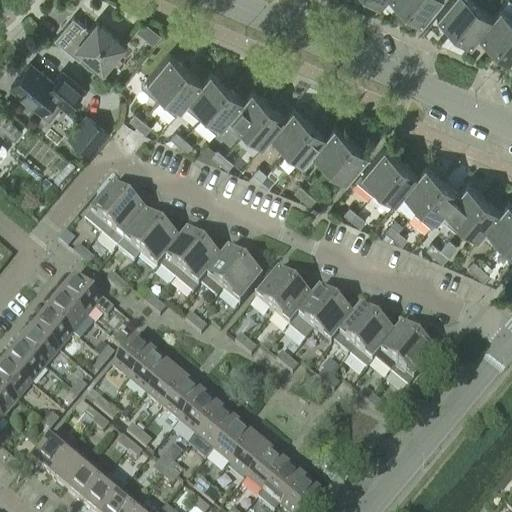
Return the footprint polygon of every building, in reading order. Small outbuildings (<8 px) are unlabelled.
[(391,0),(403,9),(410,0),(391,0)] [(420,23),(439,0),(410,0),(403,9),(420,23)] [(452,31),(475,3),(470,0),(448,0),(435,17),(452,31)] [(492,17),(491,17),(475,3),(452,31),(470,45),(478,35),(477,35),(492,17)] [(494,48),(511,26),(511,18),(499,7),(491,17),(492,17),(477,35),(478,35),(494,48)] [(122,44),(96,22),(89,30),(74,18),(72,20),(70,18),(53,39),(78,59),(83,53),(101,68),(122,44)] [(141,21),(134,30),(140,35),(147,26),(141,21)] [(511,26),(494,48),(511,63),(511,61),(511,26)] [(152,107),(185,67),(168,53),(135,92),(152,107)] [(29,63),(9,86),(47,118),(60,103),(66,108),(82,89),(61,70),(51,81),(29,63)] [(201,81),(185,67),(152,107),(169,121),(177,111),(188,99),(187,99),(201,81)] [(193,125),(226,85),(209,71),(201,81),(187,99),(188,99),(177,111),(193,125)] [(243,99),(242,99),(226,85),(193,125),(210,139),(219,129),(229,117),(228,117),(243,99)] [(245,130),(267,103),(250,89),(242,99),(243,99),(228,117),(229,117),(219,129),(234,143),(245,130)] [(284,117),(283,117),(267,103),(245,130),(262,145),(270,135),(270,134),(284,117)] [(286,148),(308,121),(291,107),(283,117),(284,117),(270,134),(270,135),(286,148)] [(0,138),(1,138),(0,136),(0,130),(13,140),(21,130),(0,112),(0,158),(5,152),(4,146),(0,142),(0,138)] [(141,119),(133,113),(128,119),(136,126),(141,119)] [(89,155),(107,133),(86,115),(68,137),(89,155)] [(150,126),(141,119),(136,126),(144,133),(150,126)] [(325,135),(308,121),(286,148),(303,163),(312,153),(311,152),(325,135)] [(327,166),(350,139),(333,125),(325,135),(311,152),(312,153),(327,166)] [(183,137),(175,131),(169,137),(177,144),(183,137)] [(191,144),(183,137),(177,144),(185,151),(191,144)] [(345,181),(367,154),(350,139),(327,166),(345,181)] [(372,194),(400,161),(383,146),(355,180),(372,194)] [(224,155),(216,149),(210,155),(218,162),(224,155)] [(226,169),(232,162),(224,155),(218,162),(226,169)] [(416,175),(416,174),(400,161),(372,194),(377,188),(394,202),(402,193),(402,192),(416,175)] [(413,212),(441,179),(424,165),(416,174),(416,175),(402,192),(402,193),(418,205),(413,212)] [(260,180),(265,173),(257,167),(251,173),(260,180)] [(273,180),(265,173),(260,180),(268,187),(273,180)] [(458,193),(457,192),(441,179),(413,212),(431,226),(439,217),(444,211),(443,210),(458,193)] [(460,224),(483,197),(465,182),(457,192),(458,193),(443,210),(444,211),(439,217),(455,230),(460,224)] [(306,191),(298,184),(293,191),(301,198),(306,191)] [(100,236),(128,203),(111,188),(83,222),(100,236)] [(309,205),(315,198),(306,191),(301,198),(309,205)] [(499,211),(498,210),(483,197),(460,224),(477,238),(485,229),(484,228),(499,211)] [(501,242),(511,228),(511,205),(506,200),(498,210),(499,211),(484,228),(485,229),(501,242)] [(117,250),(144,216),(128,203),(100,236),(117,250)] [(356,213),(348,206),(343,213),(351,220),(356,213)] [(364,220),(356,213),(351,220),(359,226),(364,220)] [(139,258),(161,231),(144,216),(117,250),(133,264),(139,258)] [(398,231),(389,224),(384,231),(392,238),(398,231)] [(511,251),(511,228),(501,242),(511,251)] [(178,244),(177,244),(161,231),(139,258),(156,272),(159,268),(164,262),(163,262),(178,244)] [(400,245),(406,238),(398,231),(392,238),(400,245)] [(175,282),(203,249),(185,234),(177,244),(178,244),(163,262),(164,262),(159,268),(175,282)] [(433,256),(439,249),(431,242),(425,249),(433,256)] [(85,254),(77,247),(71,254),(80,261),(85,254)] [(219,262),(218,262),(203,249),(175,282),(192,296),(200,286),(205,280),(219,262)] [(441,262),(447,256),(439,249),(433,256),(441,262)] [(221,294),(244,267),(226,252),(218,262),(219,262),(205,280),(200,286),(216,300),(221,293),(221,294)] [(88,268),(93,261),(85,254),(80,261),(88,268)] [(475,274),(480,267),(472,260),(466,267),(475,274)] [(238,308),(261,281),(244,267),(221,294),(238,308)] [(483,280),(488,274),(480,267),(475,274),(483,280)] [(271,315),(294,288),(276,274),(254,301),(271,315)] [(113,288),(118,282),(110,275),(105,282),(113,288)] [(99,302),(73,281),(59,298),(92,326),(92,325),(86,320),(95,310),(106,319),(113,311),(101,301),(99,302)] [(121,295),(127,289),(118,282),(113,288),(121,295)] [(310,302),(309,301),(294,288),(271,315),(288,330),(296,320),(296,319),(310,302)] [(312,333),(335,306),(317,292),(309,301),(310,302),(296,319),(296,320),(288,330),(304,343),(312,333)] [(156,304),(148,297),(143,304),(151,310),(156,304)] [(92,326),(59,298),(45,314),(72,337),(72,336),(78,342),(92,326)] [(159,317),(164,311),(156,304),(151,310),(159,317)] [(351,320),(351,319),(335,306),(312,333),(329,348),(332,344),(338,338),(337,337),(351,320)] [(349,358),(377,325),(359,310),(351,319),(351,320),(337,337),(338,338),(332,344),(349,358)] [(72,337),(45,314),(31,331),(58,354),(72,337)] [(197,322),(189,315),(184,322),(192,329),(197,322)] [(206,329),(197,322),(192,329),(200,335),(206,329)] [(393,338),(392,337),(377,325),(349,358),(366,372),(374,362),(393,338)] [(390,375),(417,342),(400,328),(392,337),(393,338),(374,362),(390,375)] [(58,354),(31,331),(18,348),(44,370),(58,354)] [(120,333),(112,343),(119,348),(127,339),(120,333)] [(247,343),(239,337),(234,343),(242,350),(247,343)] [(129,383),(151,356),(133,341),(111,368),(129,383)] [(407,390),(435,356),(417,342),(390,375),(407,390)] [(250,357),(256,350),(247,343),(242,350),(250,357)] [(44,370),(18,348),(4,364),(30,387),(44,370)] [(105,365),(113,355),(106,350),(98,359),(105,365)] [(289,361),(281,355),(275,361),(283,368),(289,361)] [(145,396),(167,369),(151,356),(129,383),(145,396)] [(97,375),(105,365),(98,359),(90,369),(97,375)] [(297,368),(289,361),(283,368),(291,375),(297,368)] [(30,387),(4,364),(0,368),(0,389),(16,403),(30,387)] [(161,410),(184,383),(167,369),(145,396),(161,410)] [(324,386),(330,379),(322,372),(316,379),(324,386)] [(332,393),(338,386),(330,379),(324,386),(332,393)] [(78,398),(85,389),(79,383),(71,392),(78,398)] [(178,424),(201,397),(184,383),(161,410),(178,424)] [(16,403),(0,389),(0,417),(3,420),(16,403)] [(371,397),(363,390),(357,397),(366,404),(371,397)] [(69,408),(78,398),(71,392),(63,402),(69,408)] [(195,438),(217,411),(201,397),(178,424),(195,438)] [(374,411),(379,404),(371,397),(366,404),(374,411)] [(102,414),(107,407),(98,399),(92,406),(102,414)] [(111,422),(117,415),(107,407),(102,414),(111,422)] [(98,419),(88,411),(83,417),(92,425),(98,419)] [(212,452),(235,426),(217,411),(195,438),(212,452)] [(50,431),(58,422),(51,416),(43,426),(50,431)] [(108,427),(98,419),(92,425),(102,434),(108,427)] [(42,441),(50,431),(43,426),(35,435),(42,441)] [(229,466),(251,439),(235,426),(212,452),(229,466)] [(141,435),(131,427),(125,434),(135,442),(141,435)] [(145,450),(150,443),(141,435),(135,442),(145,450)] [(49,478),(71,451),(54,436),(31,463),(49,478)] [(126,453),(131,446),(122,438),(116,445),(126,453)] [(246,481),(268,454),(251,439),(229,466),(246,481)] [(135,461),(141,454),(131,446),(126,453),(135,461)] [(65,491),(88,464),(71,451),(49,478),(65,491)] [(262,494),(285,468),(268,454),(246,481),(262,494)] [(172,466),(163,458),(157,464),(166,472),(172,466)] [(82,506),(105,479),(88,464),(65,491),(82,506)] [(166,472),(157,464),(152,471),(161,479),(166,472)] [(182,474),(172,466),(166,472),(176,480),(182,474)] [(279,508),(301,481),(285,468),(262,494),(257,501),(270,511),(274,511),(278,508),(279,508)] [(176,480),(166,472),(161,479),(171,487),(176,480)] [(89,511),(104,511),(121,492),(105,479),(82,506),(89,511)] [(304,511),(318,496),(301,481),(279,508),(283,511),(304,511)] [(208,491),(198,483),(193,490),(202,498),(208,491)] [(218,499),(208,491),(202,498),(212,506),(218,499)] [(133,511),(143,500),(138,506),(121,492),(104,511),(133,511)] [(198,502),(189,494),(183,501),(193,509),(198,502)] [(156,511),(143,500),(133,511),(156,511)] [(196,511),(206,511),(208,511),(198,502),(193,509),(196,511)]
